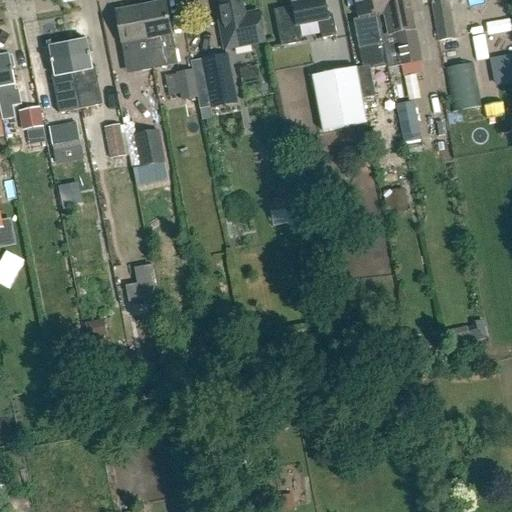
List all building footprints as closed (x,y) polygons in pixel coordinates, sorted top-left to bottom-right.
[(243,16),(240,0),(214,0),(224,50),(264,42),(258,13),(243,16)] [(327,16),(324,0),(305,0),(306,2),(292,5),(293,8),(274,11),(281,47),(301,43),(298,27),(319,23),(322,39),(337,37),(333,15),(327,16)] [(384,45),(379,17),(375,0),(355,0),(359,20),(353,21),(359,50),(363,73),(388,68),(383,45),(384,45)] [(414,30),(410,6),(408,0),(397,0),(395,0),(394,0),(375,0),(379,17),(385,16),(389,35),(396,34),(402,65),(421,62),(415,30),(414,30)] [(431,0),(439,42),(456,39),(448,0),(431,0)] [(139,8),(152,70),(177,65),(164,3),(139,8)] [(139,73),(152,70),(139,8),(115,13),(122,44),(126,66),(137,64),(139,73)] [(91,69),(86,42),(68,46),(81,110),(102,105),(94,69),(91,69)] [(60,114),(81,110),(68,46),(50,49),(55,77),(52,77),(60,114)] [(236,106),(232,88),(226,55),(202,59),(211,111),(236,106)] [(8,57),(0,58),(0,110),(0,112),(18,108),(14,86),(8,57)] [(496,85),(511,82),(511,57),(491,62),(496,85)] [(452,113),(481,108),(474,65),(445,69),(452,113)] [(180,102),(198,99),(193,71),(175,74),(180,102)] [(324,134),(368,125),(357,71),(313,80),(324,134)] [(414,104),(397,107),(404,145),(421,141),(414,104)] [(18,113),(22,132),(43,128),(39,108),(18,113)] [(53,152),(81,147),(76,123),(49,128),(53,152)] [(109,160),(125,157),(119,126),(103,128),(109,160)] [(139,169),(164,164),(158,131),(133,136),(139,169)] [(324,163),(323,180),(340,181),(342,164),(324,163)] [(275,213),(271,214),(273,229),(297,225),(292,198),(273,201),(275,213)] [(103,321),(85,324),(88,340),(106,337),(103,321)]
